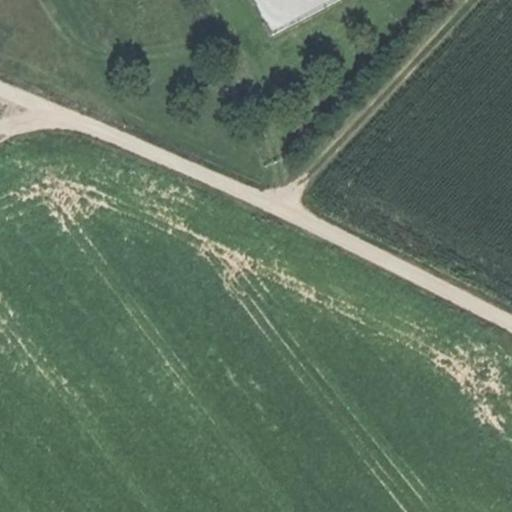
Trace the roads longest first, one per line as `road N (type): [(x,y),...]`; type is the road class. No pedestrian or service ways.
road 1 (track): [(0,93),(511,328)]
road 2 (track): [(263,210),(479,0)]
